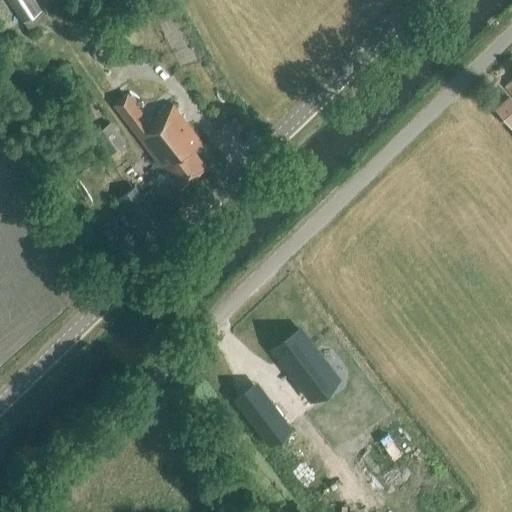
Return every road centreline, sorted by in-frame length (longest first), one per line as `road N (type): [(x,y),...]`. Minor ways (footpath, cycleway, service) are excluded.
road 1 (unclassified): [(19,511),(511,28)]
road 2 (tertiary): [(0,401),(420,0)]
